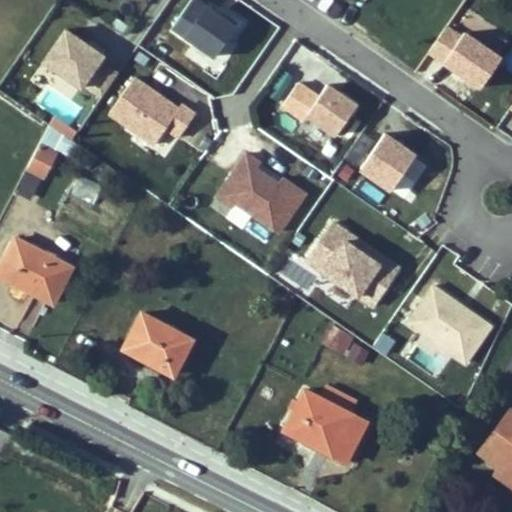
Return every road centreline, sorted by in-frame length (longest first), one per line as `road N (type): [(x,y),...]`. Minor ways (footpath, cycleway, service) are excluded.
road 1 (residential): [(279,0),(452,120),(484,156),(500,199)]
road 2 (secondary): [(267,511),(0,377)]
